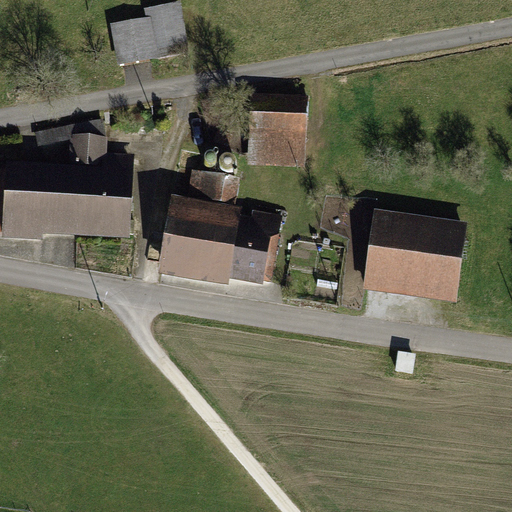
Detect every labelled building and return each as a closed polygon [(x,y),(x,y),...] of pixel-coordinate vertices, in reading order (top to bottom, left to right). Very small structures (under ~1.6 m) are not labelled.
[(106,27),(113,66),(184,53),(175,4),(141,10),(143,21),(106,27)] [(306,102),(250,97),(244,165),(300,169),(306,102)] [(0,234),(125,242),(128,159),(103,158),(104,139),(67,138),(65,172),(0,169),(0,234)] [(236,178),(189,171),(184,204),(168,202),(156,279),(266,296),(277,218),(231,212),(236,178)] [(463,228),(370,216),(360,298),(453,309),(463,228)]
